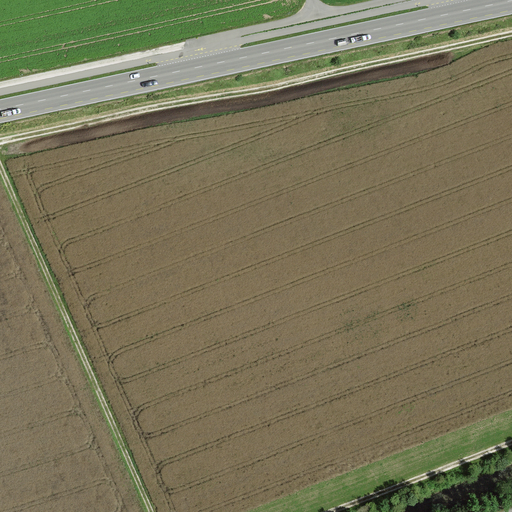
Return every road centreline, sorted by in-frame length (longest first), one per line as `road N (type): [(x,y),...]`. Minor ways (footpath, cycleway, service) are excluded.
road 1 (track): [(511,32),(0,142)]
road 2 (primary): [(0,109),(511,1)]
road 3 (track): [(151,511),(0,166)]
road 4 (track): [(0,83),(190,43)]
road 5 (track): [(331,511),(511,442)]
road 6 (track): [(193,68),(190,43),(316,15)]
